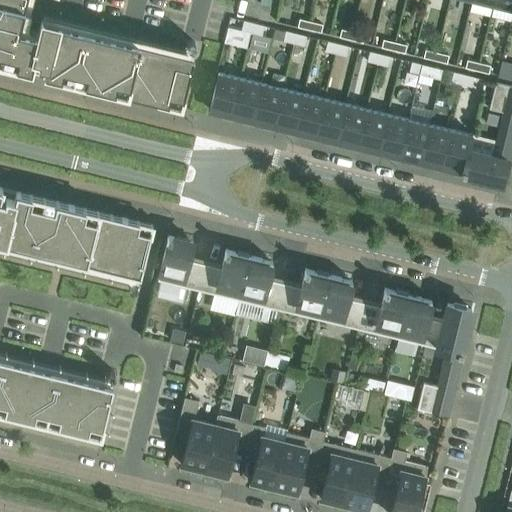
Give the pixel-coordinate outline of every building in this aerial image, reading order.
[(41,20),(39,29),(26,26),(32,0),(0,0),(0,63),(181,108),(193,57),(192,57),(194,50),(43,14),(42,20),(41,20)] [(511,0),(492,0),(492,4),(511,8),(511,0)] [(297,26),(309,29),(311,21),(299,18),(297,26)] [(241,30),(251,32),(253,23),(243,20),(241,30)] [(311,21),(309,29),(320,32),(322,24),(311,21)] [(264,25),(253,23),(251,32),(261,35),(264,25)] [(339,36),(351,39),(352,31),(341,28),(339,36)] [(293,43),(295,33),(285,30),(283,40),(293,43)] [(352,31),(351,39),(362,42),(364,34),(352,31)] [(306,35),(295,33),(293,43),(303,45),(306,35)] [(381,47),(393,49),(394,42),(383,39),(381,47)] [(335,53),(337,43),(327,41),(325,51),(335,53)] [(394,42),(393,49),(404,52),(406,44),(394,42)] [(348,46),(337,43),(335,53),(345,56),(348,46)] [(473,44),(471,52),(478,54),(480,46),(473,44)] [(423,57),(434,60),(436,52),(425,49),(423,57)] [(377,63),(379,53),(369,51),(367,61),(377,63)] [(436,52),(434,60),(446,63),(448,55),(436,52)] [(390,56),(379,53),(377,63),(387,66),(390,56)] [(465,67),(476,70),(478,62),(467,59),(465,67)] [(419,74),(421,64),(411,61),(409,71),(419,74)] [(511,78),(511,63),(502,61),(499,75),(511,78)] [(478,62),(476,70),(488,73),(490,65),(478,62)] [(421,64),(419,74),(440,79),(442,69),(432,66),(421,64)] [(461,84),(463,74),(453,71),(451,81),(457,83),(461,84)] [(230,118),(240,77),(218,72),(209,109),(223,112),(222,116),(230,118)] [(473,76),(463,74),(461,84),(471,86),(473,76)] [(261,82),(240,77),(230,118),(231,118),(232,114),(244,117),(243,121),(251,123),(261,82)] [(445,80),(442,91),(454,94),(457,83),(451,81),(445,80)] [(264,126),(272,128),(282,87),(261,82),(251,123),(252,123),(253,119),(265,122),(264,126)] [(471,133),(461,174),(462,175),(462,173),(464,173),(501,182),(501,181),(507,158),(508,154),(509,148),(511,136),(511,85),(495,82),(489,108),(502,111),(495,139),(471,133)] [(303,92),(282,87),(272,128),(273,128),(274,124),(286,127),(285,131),(293,133),(303,92)] [(303,92),(293,133),(294,133),(295,130),(307,133),(306,136),(314,138),(324,98),(303,92)] [(345,103),(324,98),(314,138),(315,139),(316,135),(328,138),(327,142),(335,143),(345,103)] [(345,103),(335,143),(336,144),(337,140),(349,143),(348,147),(356,149),(366,108),(345,103)] [(387,113),(366,108),(356,149),(357,149),(358,145),(370,148),(369,152),(377,154),(387,113)] [(387,113),(377,154),(378,154),(379,150),(391,153),(390,157),(398,159),(408,118),(387,113)] [(429,123),(408,118),(398,159),(399,159),(400,155),(412,158),(411,162),(419,164),(429,123)] [(429,123),(419,164),(420,164),(421,160),(433,163),(432,167),(440,169),(450,128),(429,123)] [(450,128),(440,169),(441,169),(442,166),(454,169),(453,172),(461,174),(471,133),(450,128)] [(0,187),(0,247),(2,248),(2,249),(3,249),(4,248),(29,255),(29,256),(30,256),(30,255),(56,261),(56,262),(57,263),(57,262),(83,268),(83,269),(84,269),(84,268),(110,274),(109,275),(111,276),(111,275),(134,280),(136,281),(136,282),(137,282),(138,280),(137,280),(139,275),(140,275),(152,225),(0,187)] [(157,280),(198,290),(204,263),(188,259),(192,241),(187,240),(188,237),(176,235),(176,237),(168,235),(168,236),(167,239),(157,280)] [(198,290),(238,299),(249,255),(248,255),(249,252),(237,249),(236,252),(228,250),(228,249),(225,249),(224,253),(221,268),(204,263),(198,290)] [(238,299),(277,309),(284,283),(267,279),(272,260),(249,255),(238,299)] [(277,309),(317,318),(328,274),(328,272),(316,269),(316,271),(308,269),(305,268),(304,273),(301,287),(284,283),(277,309)] [(317,318),(357,328),(363,302),(347,298),(351,280),(328,274),(317,318)] [(357,328),(397,338),(408,293),(407,293),(408,291),(396,288),(395,290),(387,288),(384,287),(383,292),(384,292),(380,306),(363,302),(357,328)] [(397,338),(436,347),(442,321),(426,317),(431,299),(408,293),(397,338)] [(447,303),(442,321),(436,347),(450,351),(447,361),(443,360),(437,385),(423,382),(417,408),(445,415),(460,353),(461,353),(461,350),(471,309),(447,303)] [(189,325),(186,337),(198,340),(201,328),(189,325)] [(169,328),(166,340),(178,343),(181,331),(169,328)] [(250,349),(247,360),(261,363),(264,353),(250,349)] [(0,412),(100,437),(113,386),(111,386),(113,381),(114,379),(113,378),(112,379),(87,373),(87,372),(86,372),(86,373),(60,367),(60,366),(59,365),(59,366),(33,360),(33,359),(32,359),(32,360),(6,353),(7,352),(5,352),(5,353),(0,351),(0,412)] [(352,354),(348,367),(356,369),(359,355),(352,354)] [(213,355),(210,364),(216,366),(215,370),(225,372),(228,359),(213,355)] [(330,368),(327,379),(341,383),(344,371),(330,368)] [(402,386),(399,397),(407,399),(410,388),(402,386)] [(189,469),(203,472),(218,414),(217,413),(214,423),(193,418),(198,400),(184,396),(176,431),(188,434),(181,464),(190,466),(189,469)] [(246,448),(252,423),(241,420),(241,419),(239,419),(239,420),(218,415),(218,414),(203,472),(217,476),(218,473),(227,475),(234,445),(246,448)] [(259,486),(273,489),(287,431),(286,430),(284,440),(263,435),(266,425),(264,425),(264,426),(252,423),(246,448),(258,451),(250,481),(260,483),(259,486)] [(288,431),(287,431),(273,489),(287,493),(287,490),(296,492),(304,462),(315,465),(324,431),(311,427),(309,437),(288,432),(288,431)] [(328,503),(342,506),(357,448),(356,447),(356,448),(335,443),(335,442),(334,442),(333,443),(323,440),(325,431),(324,431),(315,465),(327,468),(320,498),(329,500),(328,503)] [(385,482),(393,448),(393,447),(390,457),(380,454),(380,453),(378,453),(378,454),(357,449),(357,448),(342,506),(356,510),(357,507),(366,509),(373,479),(385,482)] [(427,465),(426,464),(425,465),(404,460),(407,451),(393,448),(385,482),(397,485),(390,511),(418,511),(419,509),(416,509),(427,465)]
